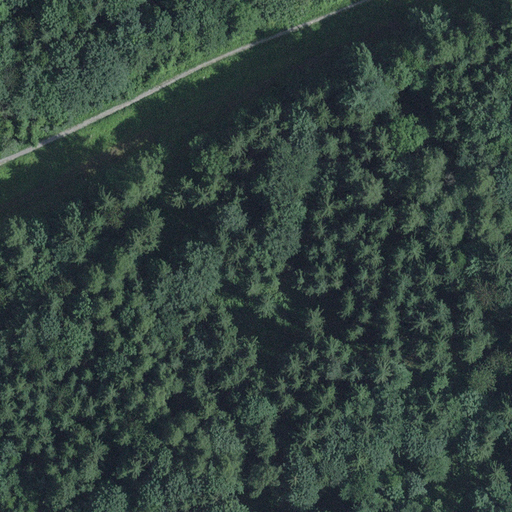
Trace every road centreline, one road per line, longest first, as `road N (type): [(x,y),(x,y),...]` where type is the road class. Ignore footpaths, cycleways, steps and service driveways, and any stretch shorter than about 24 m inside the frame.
road 1 (track): [(0,216),(165,131),(354,48),(437,0)]
road 2 (track): [(0,306),(109,235),(250,94)]
road 3 (track): [(511,375),(454,433),(280,511)]
